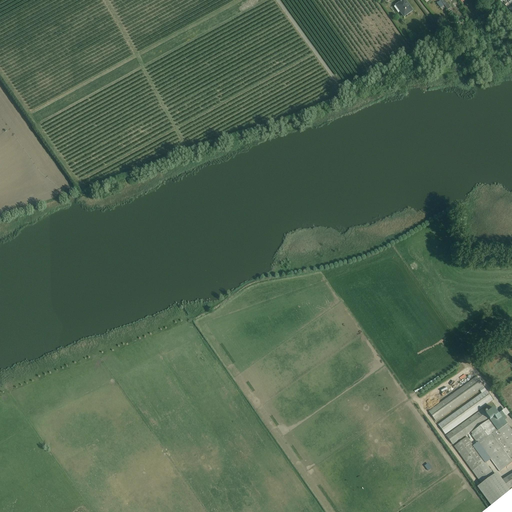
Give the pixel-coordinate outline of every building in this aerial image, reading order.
[(395,6),(394,7),(398,13),(400,12),(404,18),(414,11),(405,0),(402,0),(395,6)] [(441,0),(440,1),(444,6),(449,12),(452,10),(444,0),(441,0)] [(444,6),(440,1),(438,2),(438,3),(437,4),(442,11),(445,8),(444,6)] [(480,390),(484,387),(476,377),(429,412),(436,421),(480,390)] [(484,387),(480,390),(482,393),(439,425),(445,435),(493,400),(484,387)] [(506,417),(502,412),(499,414),(494,408),(486,414),(483,409),(446,436),(453,445),(477,428),(471,433),(472,434),(471,435),(474,439),(474,438),(477,442),(478,443),(491,460),(500,472),(511,463),(511,430),(505,421),(507,419),(506,417)] [(485,462),(474,446),(468,439),(467,437),(454,446),(472,471),(485,462)] [(491,460),(478,443),(474,446),(485,462),(486,463),(491,460)] [(485,462),(472,471),(482,484),(477,487),(495,511),(503,511),(511,506),(511,494),(508,490),(502,480),(501,478),(497,473),(494,475),(486,463),(485,462)] [(511,473),(502,480),(508,490),(511,487),(511,473)]
